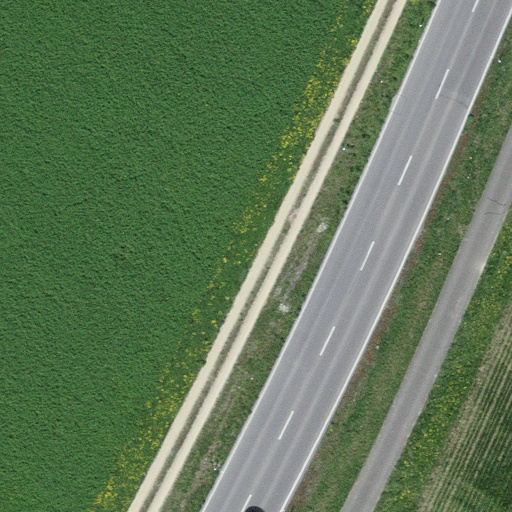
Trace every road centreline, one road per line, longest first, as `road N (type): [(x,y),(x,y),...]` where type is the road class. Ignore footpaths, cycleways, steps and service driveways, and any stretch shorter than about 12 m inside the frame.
road 1 (track): [(391,0),(140,511)]
road 2 (secondary): [(242,511),(477,0)]
road 3 (track): [(511,167),(360,511)]
